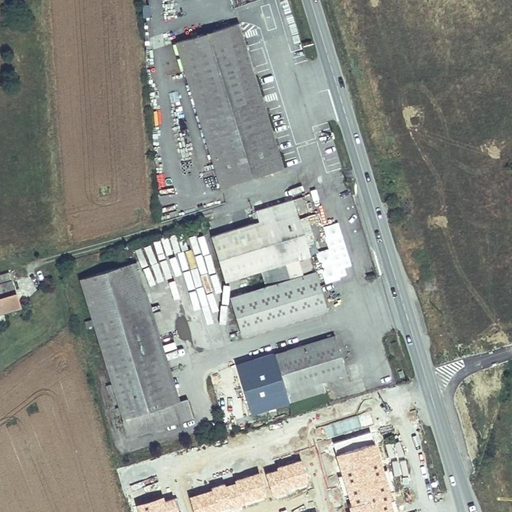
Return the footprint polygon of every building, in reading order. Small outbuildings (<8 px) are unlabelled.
[(237,19),(174,38),(219,184),(282,164),(264,103),(237,19)] [(313,192),(303,195),(309,216),(319,213),(313,192)] [(210,231),(223,276),(260,265),(309,249),(300,222),(291,194),(254,206),(255,207),(251,208),(250,212),(252,218),(210,231)] [(326,282),(340,278),(328,241),(323,243),(325,248),(317,251),(326,282)] [(265,281),(228,293),(241,335),(327,307),(314,266),(309,249),(260,265),(265,281)] [(134,306),(148,301),(135,257),(78,275),(126,435),(192,415),(186,395),(178,397),(151,406),(147,394),(159,390),(134,306)] [(0,313),(8,311),(19,307),(14,293),(8,273),(0,275),(0,313)] [(178,397),(148,301),(134,306),(159,390),(147,394),(151,406),(178,397)] [(235,359),(251,410),(325,389),(321,377),(346,370),(340,351),(334,332),(272,350),(272,348),(235,359)] [(357,363),(346,366),(351,381),(362,378),(357,363)] [(361,411),(318,425),(326,450),(369,436),(361,411)] [(304,428),(286,434),(294,459),(313,453),(304,428)]
